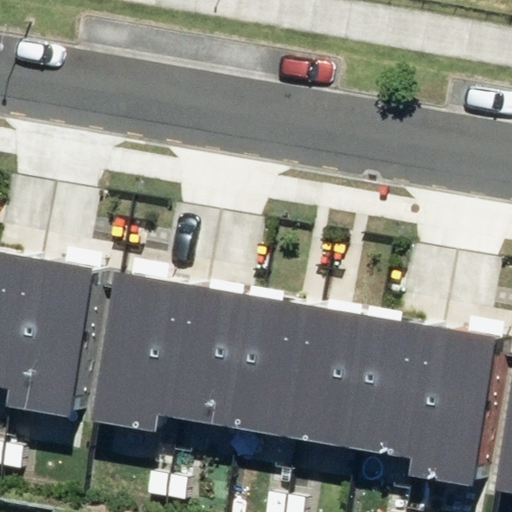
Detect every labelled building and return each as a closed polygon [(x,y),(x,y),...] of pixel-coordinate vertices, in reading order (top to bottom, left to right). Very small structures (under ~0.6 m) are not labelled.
[(0,252),(0,387),(20,391),(42,260),(0,252)] [(108,271),(42,260),(20,391),(17,408),(83,419),(108,271)] [(180,420),(202,286),(133,274),(108,426),(177,437),(180,420)] [(261,296),(202,286),(180,420),(238,429),(261,296)] [(261,296),(238,429),(299,439),(299,438),(322,306),(261,296)] [(383,318),(322,306),(299,438),(360,449),(383,318)] [(383,318),(360,449),(422,459),(445,328),(383,318)] [(511,339),(445,328),(422,459),(420,476),(486,487),(511,339)]
